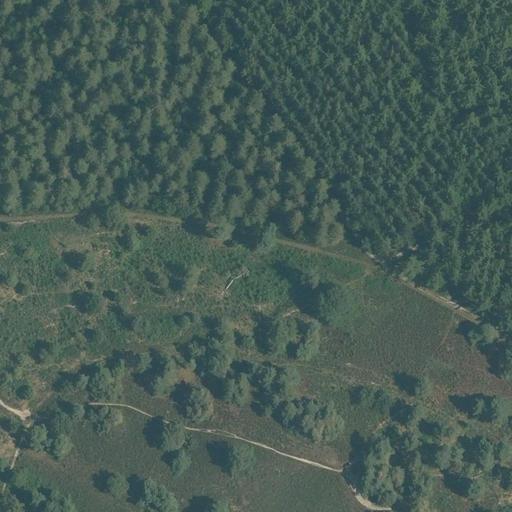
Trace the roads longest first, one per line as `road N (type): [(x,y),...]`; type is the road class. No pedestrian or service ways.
road 1 (track): [(181,0),(323,185),(349,232),(380,263)]
road 2 (track): [(380,263),(511,188)]
road 3 (track): [(380,263),(511,332)]
